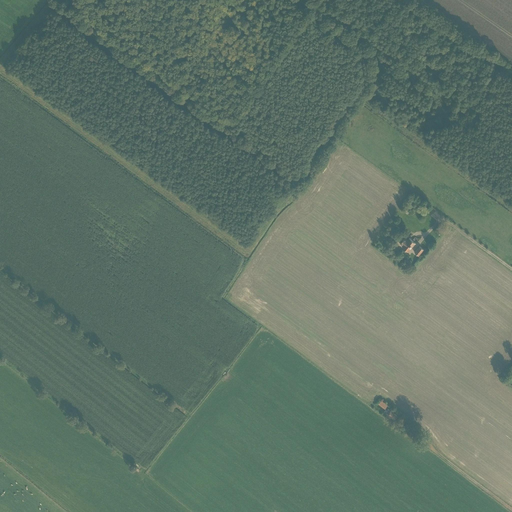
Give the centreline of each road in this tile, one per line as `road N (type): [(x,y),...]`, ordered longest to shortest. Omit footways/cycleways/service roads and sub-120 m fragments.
road 1 (track): [(0,69),(243,250),(292,195),(357,96)]
road 2 (track): [(511,208),(357,96)]
road 3 (track): [(357,96),(365,83),(361,49),(293,0)]
